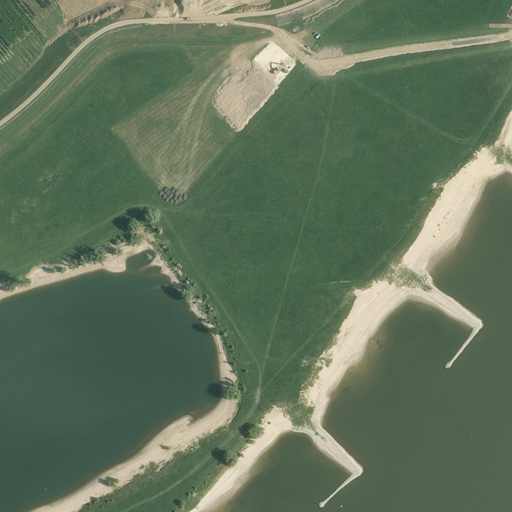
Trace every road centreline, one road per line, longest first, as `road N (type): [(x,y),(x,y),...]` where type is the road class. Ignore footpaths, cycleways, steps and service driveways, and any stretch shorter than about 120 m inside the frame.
road 1 (unclassified): [(0,124),(111,26),(214,17)]
road 2 (track): [(340,72),(274,28),(214,17)]
